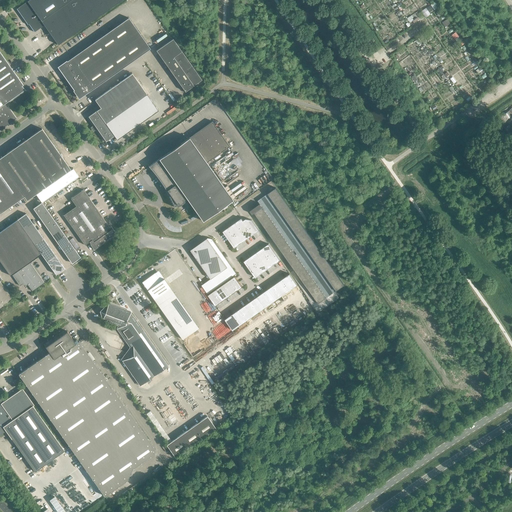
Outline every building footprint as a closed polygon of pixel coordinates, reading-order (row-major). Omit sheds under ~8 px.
[(58,45),(63,41),(121,0),(28,0),(16,9),(24,19),(25,19),(29,24),(34,32),(44,25),(58,45)] [(63,75),(74,90),(73,91),(79,99),(150,49),(129,18),(58,67),(64,75),(63,75)] [(185,92),(201,80),(172,39),(156,51),(185,92)] [(23,85),(0,52),(0,107),(5,104),(6,103),(26,89),(22,86),(23,85)] [(117,140),(158,111),(132,73),(95,100),(101,108),(97,111),(88,116),(106,142),(114,136),(117,140)] [(7,107),(5,104),(0,107),(0,130),(1,129),(5,126),(6,126),(5,126),(6,125),(7,125),(10,123),(10,122),(11,122),(16,119),(8,107),(7,107)] [(212,121),(149,166),(157,176),(164,187),(166,191),(166,190),(171,199),(175,207),(175,206),(176,205),(177,206),(182,204),(186,199),(185,198),(186,197),(203,221),(233,200),(207,162),(229,146),(212,121)] [(42,128),(0,158),(0,213),(24,196),(25,197),(68,166),(42,128)] [(78,176),(73,168),(36,194),(42,202),(78,176)] [(344,285),(276,188),(268,194),(336,291),(344,285)] [(76,206),(64,215),(85,245),(89,242),(91,244),(90,244),(92,247),(94,250),(96,248),(99,246),(115,235),(115,234),(116,234),(116,233),(115,232),(111,226),(110,227),(83,189),(71,198),(76,206)] [(33,208),(39,217),(72,263),(80,257),(42,202),(33,208)] [(260,203),(250,210),(252,214),(254,213),(256,216),(258,218),(260,221),(262,223),(264,226),(266,229),(267,231),(269,234),(271,237),(273,239),(275,242),(277,244),(278,247),(280,250),(282,252),(284,255),(288,260),(290,263),(291,265),(293,268),(295,271),(297,273),(299,276),(301,278),(302,281),(304,284),(306,286),(308,289),(310,292),(312,294),(313,297),(315,299),(318,303),(326,298),(323,294),(322,291),(320,288),(318,286),(316,283),(314,281),(312,278),(311,275),(309,273),(307,270),(305,267),(303,265),(301,262),(300,260),(298,257),(296,254),(292,249),(290,247),(288,244),(287,241),(285,239),(283,236),(281,233),(279,231),(277,228),(276,226),(274,223),(272,220),(270,218),(268,215),(266,212),(265,210),(263,207),(260,203)] [(17,220),(41,254),(56,274),(64,268),(26,214),(17,220)] [(242,219),(235,223),(241,231),(247,227),(243,221),(242,219)] [(246,219),(243,221),(247,227),(253,235),(259,231),(252,220),(246,219)] [(41,254),(17,220),(0,231),(0,261),(10,276),(12,275),(20,286),(23,284),(24,285),(26,285),(27,284),(32,291),(44,283),(30,262),(41,254)] [(235,223),(229,227),(235,235),(241,231),(235,223)] [(229,227),(223,231),(229,240),(235,235),(229,227)] [(247,227),(241,231),(247,239),(253,235),(247,227)] [(241,231),(235,235),(241,244),(247,239),(241,231)] [(235,235),(229,240),(235,248),(241,244),(235,235)] [(208,238),(191,250),(211,279),(202,285),(207,294),(236,273),(212,239),(208,238)] [(269,244),(263,248),(268,257),(274,252),(269,244)] [(263,248),(256,253),(262,261),(268,257),(263,248)] [(274,252),(268,257),(274,265),(280,260),(274,252)] [(256,253),(250,257),(256,265),(262,261),(256,253)] [(250,257),(244,261),(250,270),(256,265),(250,257)] [(268,257),(262,261),(268,269),(274,265),(268,257)] [(262,261),(256,265),(262,273),(268,269),(262,261)] [(256,265),(250,270),(256,278),(262,273),(256,265)] [(161,281),(155,273),(142,282),(154,299),(171,288),(164,279),(161,281)] [(290,274),(282,279),(290,290),(297,285),(290,274)] [(0,276),(0,306),(12,298),(0,281),(0,280),(2,279),(0,276)] [(235,276),(229,281),(236,291),(242,287),(235,276)] [(282,279),(276,284),(284,295),(290,290),(282,279)] [(229,281),(225,284),(232,294),(236,291),(229,281)] [(225,284),(221,287),(228,297),(232,294),(225,284)] [(276,284),(270,288),(278,299),(284,295),(276,284)] [(221,287),(217,289),(224,300),(228,297),(221,287)] [(270,288),(264,292),(271,303),(278,299),(270,288)] [(217,289),(212,292),(220,303),(224,300),(217,289)] [(212,292),(208,295),(216,306),(220,303),(212,292)] [(264,292),(258,297),(265,308),(271,303),(264,292)] [(258,297),(251,301),(259,312),(265,308),(258,297)] [(251,301),(245,305),(253,316),(259,312),(251,301)] [(109,303),(104,308),(101,311),(103,319),(119,325),(119,326),(118,329),(122,331),(121,334),(125,335),(124,338),(128,340),(127,343),(131,344),(130,347),(133,348),(130,355),(126,354),(122,360),(140,386),(140,385),(168,366),(131,313),(131,314),(129,313),(130,311),(109,303)] [(245,305),(239,310),(247,321),(253,316),(245,305)] [(239,310),(233,314),(241,325),(247,321),(239,310)] [(233,314),(225,319),(233,330),(241,325),(233,314)] [(49,352),(27,368),(18,374),(104,496),(127,480),(132,469),(153,454),(154,454),(154,453),(155,452),(155,451),(155,450),(155,449),(154,448),(154,447),(79,341),(78,342),(76,339),(74,341),(67,331),(60,336),(60,337),(60,339),(55,342),(53,342),(52,342),(45,347),(49,352)] [(22,389),(4,401),(0,395),(0,435),(4,432),(3,430),(5,429),(35,472),(64,451),(33,406),(34,405),(22,389)] [(207,416),(166,445),(175,457),(216,428),(207,416)]
